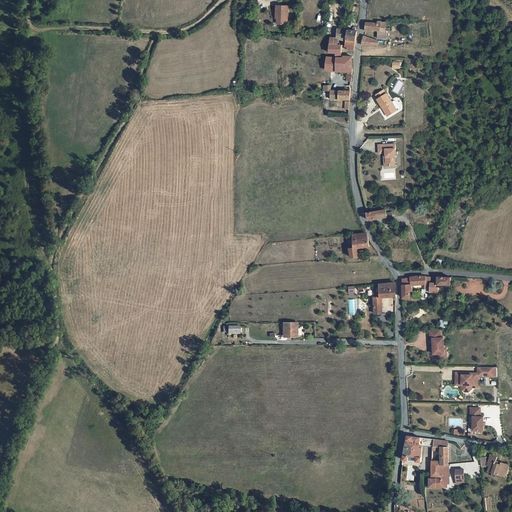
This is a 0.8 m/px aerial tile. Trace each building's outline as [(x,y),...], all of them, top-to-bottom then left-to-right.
[(289,2),(278,2),(277,13),(279,13),(278,20),(288,20),(289,2)] [(379,19),(380,28),(381,33),(382,34),(383,34),(389,34),(388,27),(387,27),(387,18),(384,18),(384,17),(379,17),(379,19)] [(379,19),(366,19),(364,29),(375,29),(375,28),(380,28),(379,19)] [(331,37),(331,44),(343,44),(346,45),(350,29),(339,28),(337,37),(331,37)] [(349,49),(354,49),(359,30),(350,29),(346,45),(349,45),(349,49)] [(381,36),(363,33),(361,43),(381,42),(381,36)] [(341,55),(343,44),(331,44),(330,51),(336,52),(336,54),(341,55)] [(342,56),(328,56),(326,71),(347,72),(347,80),(351,80),(353,55),(342,55),(342,56)] [(378,96),(385,92),(383,88),(375,92),(378,96)] [(391,100),(386,91),(385,92),(378,96),(376,97),(381,104),(382,104),(388,113),(396,108),(396,107),(398,105),(398,104),(398,103),(396,99),(395,98),(393,98),(391,100)] [(376,151),(383,151),(383,153),(383,154),(393,153),(392,142),(376,143),(376,151)] [(393,155),(393,153),(383,154),(383,161),(385,161),(385,164),(392,164),(392,155),(393,155)] [(386,217),(385,213),(385,210),(367,212),(368,219),(386,217)] [(367,247),(367,240),(364,235),(364,234),(351,235),(351,246),(349,246),(350,256),(359,255),(358,248),(367,247)] [(442,285),(442,276),(430,277),(430,285),(442,285)] [(410,277),(401,277),(401,296),(408,297),(408,289),(410,289),(410,284),(410,277)] [(417,277),(410,277),(410,284),(417,284),(417,289),(422,289),(422,278),(417,278),(417,277)] [(382,298),(394,298),(393,282),(379,284),(380,287),(377,287),(377,290),(374,290),(374,314),(383,314),(382,298)] [(440,319),(438,326),(446,328),(448,321),(440,319)] [(287,334),(296,334),(297,325),(299,325),(299,320),(286,320),(286,328),(287,328),(287,334)] [(435,336),(435,328),(431,328),(424,328),(424,337),(427,337),(427,343),(427,346),(427,352),(433,352),(438,352),(438,347),(438,336),(435,336)] [(456,383),(456,387),(459,390),(463,390),(466,387),(466,385),(466,383),(473,383),(473,376),(475,376),(475,375),(493,375),(492,366),(473,365),(473,371),(467,371),(467,373),(458,373),(458,371),(454,370),(454,374),(451,374),(450,380),(457,381),(456,383)] [(476,407),(466,406),(466,415),(469,415),(469,420),(469,425),(468,429),(479,429),(479,424),(479,421),(479,415),(476,415),(476,407)] [(405,434),(401,456),(418,458),(419,446),(431,447),(432,447),(433,437),(412,434),(412,435),(405,434)] [(432,447),(431,447),(431,461),(440,461),(440,463),(447,463),(446,439),(433,437),(432,447)] [(504,467),(506,462),(498,459),(497,461),(493,460),(493,458),(495,454),(488,452),(484,462),(487,463),(485,468),(500,473),(502,466),(504,467)] [(440,476),(440,464),(440,463),(440,461),(431,461),(430,476),(440,476)] [(447,463),(440,463),(440,464),(440,476),(440,478),(428,478),(429,489),(446,487),(446,481),(448,481),(447,463)] [(464,468),(455,469),(456,479),(465,478),(464,468)]
